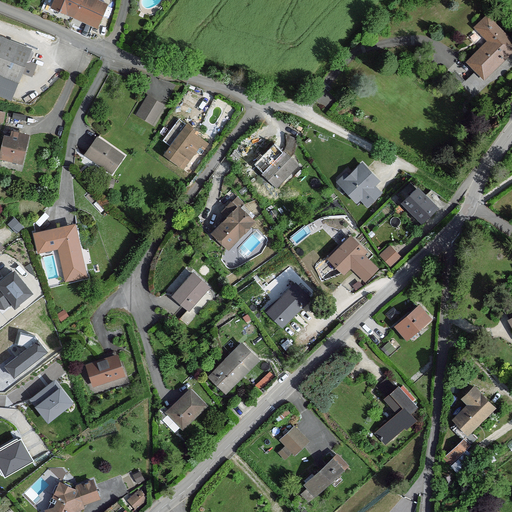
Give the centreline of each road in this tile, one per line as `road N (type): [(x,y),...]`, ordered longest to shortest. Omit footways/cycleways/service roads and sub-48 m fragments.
road 1 (residential): [(157,511),(453,230)]
road 2 (residential): [(453,230),(425,511)]
road 3 (residential): [(0,6),(138,64),(262,101)]
road 4 (residential): [(262,101),(148,254),(138,284),(143,330)]
road 5 (residential): [(262,101),(301,111),(416,170)]
